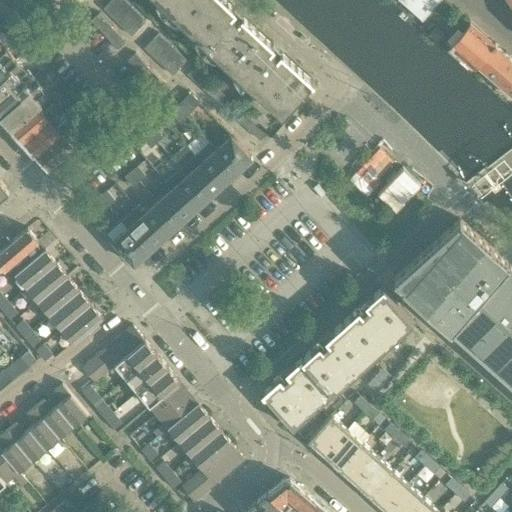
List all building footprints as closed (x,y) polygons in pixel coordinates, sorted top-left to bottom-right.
[(124,0),(111,0),(111,1),(118,8),(126,1),(124,0)] [(296,67),(273,46),(242,17),(224,0),(159,0),(179,19),(217,56),(225,63),(236,73),(249,85),(264,99),(282,115),(294,102),(313,81),(296,67)] [(401,0),(423,19),(438,0),(401,0)] [(0,1),(0,13),(2,16),(9,10),(1,1),(0,1)] [(104,8),(111,16),(118,8),(111,1),(104,8)] [(118,8),(125,14),(132,7),(126,1),(118,8)] [(125,14),(132,22),(139,14),(132,7),(125,14)] [(111,16),(117,22),(125,14),(118,8),(111,16)] [(9,10),(2,16),(11,26),(17,20),(9,10)] [(91,20),(98,28),(106,21),(99,13),(91,20)] [(117,22),(125,29),(132,22),(125,14),(117,22)] [(139,14),(132,22),(139,28),(146,21),(139,14)] [(98,28),(104,34),(112,27),(106,21),(98,28)] [(450,43),(475,65),(495,43),(469,21),(450,43)] [(132,22),(125,29),(131,35),(139,28),(132,22)] [(104,34),(110,41),(118,34),(112,27),(104,34)] [(158,33),(151,40),(158,47),(165,39),(158,33)] [(118,34),(110,41),(117,49),(125,42),(118,34)] [(158,47),(165,54),(172,46),(165,39),(158,47)] [(144,48),(151,54),(158,47),(151,40),(144,48)] [(0,53),(0,74),(16,60),(17,61),(22,56),(11,43),(0,53)] [(511,57),(495,43),(479,63),(511,92),(511,57)] [(165,54),(172,60),(179,53),(172,46),(165,54)] [(151,54),(158,61),(165,54),(158,47),(151,54)] [(127,60),(134,66),(141,59),(135,53),(127,60)] [(179,53),(172,60),(180,67),(187,60),(179,53)] [(158,61),(165,67),(172,60),(165,54),(158,61)] [(134,66),(139,73),(147,66),(141,59),(134,66)] [(38,81),(45,75),(50,71),(45,65),(33,75),(28,69),(26,70),(17,61),(16,60),(0,74),(0,113),(36,82),(38,81)] [(172,60),(165,67),(173,75),(180,67),(172,60)] [(139,73),(148,82),(156,75),(147,66),(139,73)] [(188,74),(195,81),(201,74),(194,67),(188,74)] [(195,81),(204,89),(210,82),(201,74),(195,81)] [(156,75),(148,82),(156,91),(164,84),(156,75)] [(38,105),(48,96),(36,82),(0,113),(0,117),(10,129),(38,105)] [(204,89),(212,97),(219,90),(210,82),(204,89)] [(219,90),(212,97),(223,107),(229,100),(219,90)] [(181,103),(177,107),(186,116),(193,110),(192,108),(200,101),(190,91),(179,101),(181,103)] [(44,112),(38,105),(10,129),(23,142),(60,111),(56,107),(59,104),(56,101),(44,112)] [(298,106),(294,102),(282,115),(287,119),(298,106)] [(177,107),(172,112),(180,122),(186,116),(177,107)] [(23,142),(35,155),(62,133),(56,127),(66,118),(60,111),(23,142)] [(237,120),(248,130),(255,123),(244,113),(237,120)] [(62,133),(35,155),(48,169),(97,128),(91,121),(81,130),(83,132),(80,135),(76,131),(67,140),(62,133)] [(255,123),(248,130),(260,140),(266,133),(255,123)] [(155,127),(149,132),(157,142),(163,136),(155,127)] [(149,132),(142,138),(151,147),(157,142),(149,132)] [(209,141),(237,172),(252,158),(231,134),(216,147),(210,140),(209,141)] [(194,154),(222,185),(237,172),(209,141),(194,154)] [(180,167),(208,198),(222,185),(194,154),(180,167)] [(138,165),(131,171),(139,180),(145,175),(138,165)] [(165,180),(193,211),(208,198),(180,167),(165,180)] [(131,171),(125,176),(132,185),(139,180),(131,171)] [(0,197),(9,190),(0,180),(0,197)] [(157,200),(178,224),(193,211),(165,180),(164,181),(171,188),(157,200)] [(107,190),(100,196),(108,205),(115,200),(107,190)] [(100,196),(94,200),(102,210),(108,205),(100,196)] [(136,206),(164,237),(178,224),(157,200),(143,213),(137,206),(136,206)] [(121,219),(149,250),(164,237),(136,206),(121,219)] [(511,263),(506,259),(504,257),(458,214),(393,271),(400,278),(449,323),(511,379),(511,263)] [(112,240),(134,264),(149,250),(121,219),(121,220),(127,227),(112,240)] [(0,273),(4,270),(5,270),(39,241),(27,227),(0,250),(0,273)] [(14,274),(26,288),(57,262),(45,248),(14,274)] [(26,288),(38,301),(68,276),(57,262),(26,288)] [(38,301),(49,315),(79,290),(68,276),(38,301)] [(382,286),(342,322),(372,356),(412,320),(382,286)] [(49,315),(61,329),(91,303),(79,290),(49,315)] [(9,302),(0,292),(0,291),(0,306),(1,308),(9,302)] [(9,302),(1,308),(10,319),(17,313),(9,302)] [(91,303),(61,329),(72,343),(103,317),(91,303)] [(16,325),(24,336),(32,330),(23,319),(16,325)] [(342,322),(302,357),(333,391),(337,388),(372,356),(342,322)] [(94,381),(115,364),(114,364),(145,338),(133,324),(82,366),(94,381)] [(32,330),(24,336),(33,346),(40,340),(32,330)] [(115,364),(126,378),(156,352),(145,338),(114,364),(115,364)] [(36,348),(45,360),(53,353),(44,342),(36,348)] [(29,351),(22,356),(13,363),(22,373),(37,360),(29,351)] [(126,378),(137,391),(168,366),(156,352),(126,378)] [(333,391),(302,357),(262,393),(263,394),(292,427),(317,405),(333,391)] [(0,377),(7,385),(13,380),(22,373),(13,363),(0,374),(0,377)] [(168,366),(137,391),(149,406),(180,380),(168,366)] [(383,368),(375,375),(383,383),(390,375),(383,368)] [(383,383),(375,375),(368,383),(371,386),(376,390),(383,383)] [(158,436),(168,428),(167,427),(198,402),(180,380),(149,406),(155,413),(163,422),(154,430),(158,436)] [(62,400),(57,405),(74,425),(88,413),(63,383),(53,390),(62,400)] [(101,398),(98,395),(89,384),(82,390),(94,405),(101,398)] [(354,402),(363,410),(369,404),(362,397),(360,395),(354,402)] [(112,412),(104,402),(101,398),(94,405),(105,418),(112,412)] [(43,399),(35,406),(60,437),(74,425),(57,405),(52,409),(43,399)] [(168,428),(179,441),(209,416),(198,402),(167,427),(168,428)] [(363,410),(373,419),(379,424),(385,417),(369,404),(363,410)] [(34,423),(29,428),(46,448),(60,437),(35,406),(26,413),(34,423)] [(112,412),(105,418),(114,428),(121,422),(112,412)] [(307,440),(323,455),(347,428),(331,414),(328,417),(307,440)] [(179,441),(191,455),(221,430),(209,416),(179,441)] [(16,422),(7,429),(32,460),(46,448),(29,428),(24,432),(16,422)] [(384,429),(394,437),(400,431),(390,422),(384,429)] [(323,455),(338,469),(363,442),(347,428),(323,455)] [(0,438),(7,446),(2,450),(19,471),(32,460),(7,429),(0,435),(0,438)] [(191,455),(202,469),(233,444),(221,430),(191,455)] [(400,431),(394,437),(403,446),(409,439),(400,431)] [(338,469),(353,482),(378,455),(363,442),(338,469)] [(141,449),(150,460),(157,453),(149,443),(141,449)] [(202,469),(182,485),(194,500),(244,458),(233,444),(202,469)] [(0,447),(0,476),(5,483),(13,475),(21,485),(27,480),(19,471),(2,450),(0,447)] [(414,456),(424,465),(430,458),(420,449),(414,456)] [(353,482),(369,496),(393,469),(378,455),(353,482)] [(430,458),(424,465),(433,473),(439,467),(430,458)] [(156,466),(164,477),(172,471),(163,460),(156,466)] [(369,496),(384,510),(408,482),(393,469),(369,496)] [(172,471),(164,477),(173,487),(180,481),(172,471)] [(284,477),(268,491),(287,511),(329,511),(289,477),(284,477)] [(445,484),(455,492),(461,486),(451,477),(445,484)] [(384,510),(386,511),(409,511),(423,496),(408,482),(384,510)] [(501,482),(493,491),(499,497),(508,488),(501,482)] [(461,486),(455,492),(464,501),(470,494),(461,486)] [(287,511),(268,491),(245,509),(247,511),(287,511)] [(499,497),(493,491),(484,501),(491,507),(499,497)] [(409,511),(437,511),(439,510),(423,496),(409,511)] [(66,499),(55,508),(58,511),(65,511),(72,507),(66,499)]
